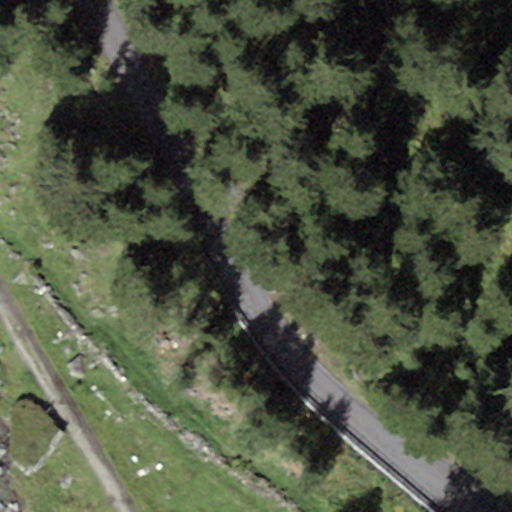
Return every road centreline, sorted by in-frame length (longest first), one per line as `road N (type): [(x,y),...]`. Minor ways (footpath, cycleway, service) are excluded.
road 1 (tertiary): [(102,0),(278,354),(459,511)]
road 2 (track): [(0,303),(126,511)]
